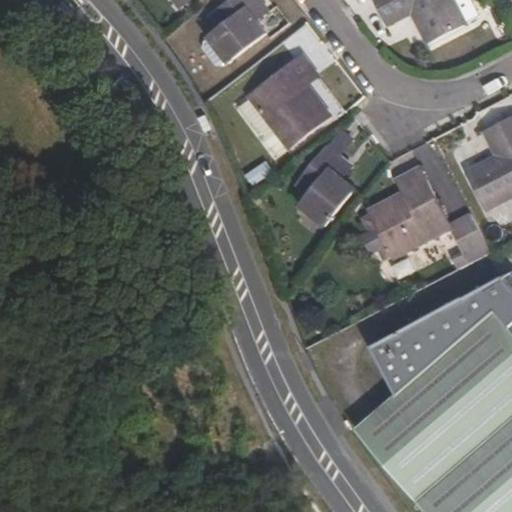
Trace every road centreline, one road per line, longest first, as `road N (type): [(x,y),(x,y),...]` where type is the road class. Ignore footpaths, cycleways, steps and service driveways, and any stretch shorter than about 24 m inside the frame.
road 1 (tertiary): [(382,511),(298,388),(194,134),(143,48),(99,0)]
road 2 (tertiary): [(63,0),(118,61),(168,151),(303,454),(344,511)]
road 3 (residential): [(317,0),(394,94),(437,109),(478,104),(511,86)]
